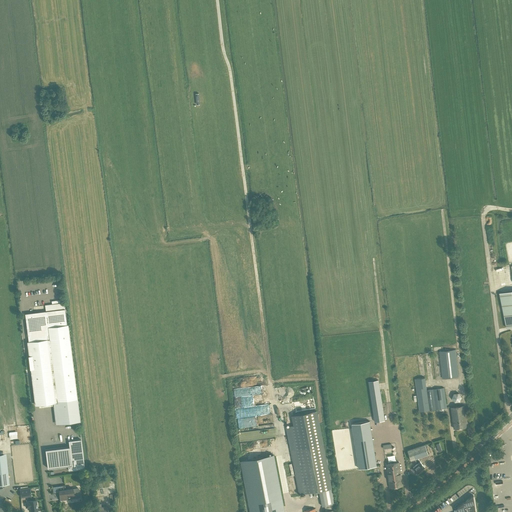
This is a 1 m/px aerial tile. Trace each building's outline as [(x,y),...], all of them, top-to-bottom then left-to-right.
[(511,290),(499,293),(506,327),(511,325),(511,290)] [(79,421),(65,309),(25,314),(30,355),(32,369),(36,405),(54,403),(55,405),(55,407),(56,410),(56,411),(57,413),(59,414),(60,415),(61,416),(62,416),(60,424),(79,421)] [(439,351),(443,378),(458,376),(455,349),(439,351)] [(415,379),(419,411),(430,410),(427,390),(425,377),(415,379)] [(375,421),(385,420),(379,380),(369,382),(375,421)] [(447,407),(444,387),(433,389),(436,409),(447,407)] [(430,410),(436,409),(433,389),(427,390),(430,410)] [(454,393),(452,398),(455,402),(460,401),(462,397),(459,393),(454,393)] [(454,428),(466,426),(463,405),(451,407),(454,428)] [(293,425),(286,427),(299,494),(305,493),(317,491),(319,490),(322,506),(325,505),(326,511),(321,511),(335,511),(335,509),(334,509),(333,504),(334,504),(331,488),(332,488),(317,410),(292,415),(293,425)] [(377,466),(370,421),(352,424),(359,468),(377,466)] [(69,447),(45,450),(48,468),(68,466),(69,470),(84,468),(81,439),(69,441),(69,447)] [(418,458),(428,454),(425,444),(408,450),(411,460),(415,459),(418,463),(411,469),(414,471),(416,470),(418,472),(425,466),(418,458)] [(284,511),(273,455),(242,461),(251,511),(284,511)] [(390,487),(403,485),(399,462),(386,464),(390,487)] [(66,489),(65,485),(52,486),(53,493),(59,493),(60,500),(74,498),(74,497),(76,497),(77,498),(78,497),(79,496),(80,496),(80,492),(79,491),(79,489),(78,488),(75,488),(74,489),(73,489),(73,488),(66,489)] [(21,497),(31,495),(30,487),(20,489),(21,497)] [(475,511),(473,495),(474,494),(456,508),(454,509),(455,509),(456,508),(457,511),(475,511)] [(31,511),(32,511),(38,511),(36,499),(28,500),(28,502),(26,502),(26,507),(31,506),(31,511)]
